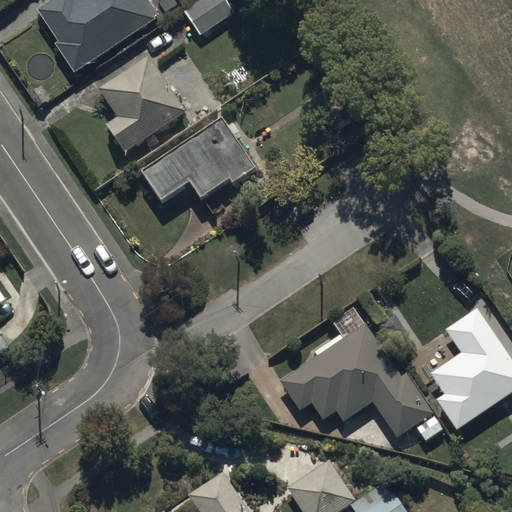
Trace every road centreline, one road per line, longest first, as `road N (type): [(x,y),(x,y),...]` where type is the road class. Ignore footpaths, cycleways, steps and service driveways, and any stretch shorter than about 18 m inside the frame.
road 1 (residential): [(0,142),(103,294),(121,332),(120,358)]
road 2 (residential): [(0,458),(97,392),(120,358)]
